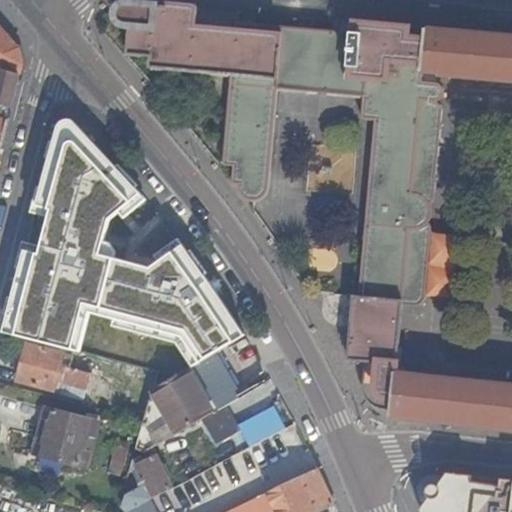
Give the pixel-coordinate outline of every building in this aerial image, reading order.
[(394,398),(392,416),(511,429),(511,384),(399,372),(412,230),(415,230),(421,229),(424,227),(430,221),(433,215),(433,214),(433,208),(430,201),(426,196),(419,193),(415,192),(423,100),(436,101),(441,99),(445,96),(446,91),(444,86),(441,83),(435,82),(425,81),(426,72),(441,73),(441,74),(511,80),(511,36),(428,29),(427,39),(412,37),(412,32),(397,31),(393,27),(390,25),(385,24),(381,25),(377,26),(374,29),(359,27),(358,32),(241,22),(242,12),(132,2),(128,3),(125,5),(121,8),(120,12),(120,14),(121,18),(123,22),(127,24),(132,25),(131,54),(154,57),(153,67),(233,75),(226,164),(237,166),(236,183),(241,184),(241,188),(245,194),(249,198),(254,200),(260,200),(265,198),(269,194),(271,190),(281,88),(366,96),(365,119),(378,120),(362,295),(355,295),(350,359),(380,363),(379,373),(378,387),(380,391),(384,395),(388,398),(392,398),(394,398)] [(0,67),(20,73),(21,68),(19,49),(0,26),(0,67)] [(0,145),(1,146),(20,73),(0,67),(0,145)] [(194,370),(219,353),(246,337),(179,241),(151,262),(105,251),(114,220),(121,216),(123,219),(148,200),(77,122),(71,121),(65,121),(59,125),(35,213),(46,216),(38,248),(25,244),(2,331),(83,352),(93,317),(115,322),(114,328),(177,343),(194,370)] [(61,379),(91,388),(95,373),(64,365),(66,358),(71,359),(73,355),(30,344),(21,379),(57,389),(61,379)] [(143,344),(140,366),(154,368),(157,346),(143,344)] [(244,397),(219,353),(194,370),(192,371),(191,368),(154,389),(152,396),(135,460),(204,420),(229,405),(244,397)] [(236,435),(245,450),(252,447),(229,405),(204,420),(218,444),(236,435)] [(33,451),(88,466),(100,421),(48,407),(41,432),(38,431),(33,451)] [(230,448),(234,456),(240,453),(236,445),(230,448)] [(112,468),(123,471),(128,451),(118,448),(112,468)] [(127,505),(130,511),(135,509),(174,488),(182,484),(180,479),(172,483),(158,454),(138,463),(140,468),(136,470),(143,487),(130,494),(127,505)] [(277,511),(320,511),(337,504),(334,497),(320,468),(268,493),(277,511)] [(511,511),(511,479),(500,478),(499,486),(472,481),(473,475),(446,472),(443,477),(433,475),(430,475),(426,477),(423,478),(420,481),(418,484),(417,488),(417,491),(417,495),(418,497),(422,506),(420,508),(422,511),(511,511)] [(275,511),(276,511),(268,493),(227,511),(275,511)]
